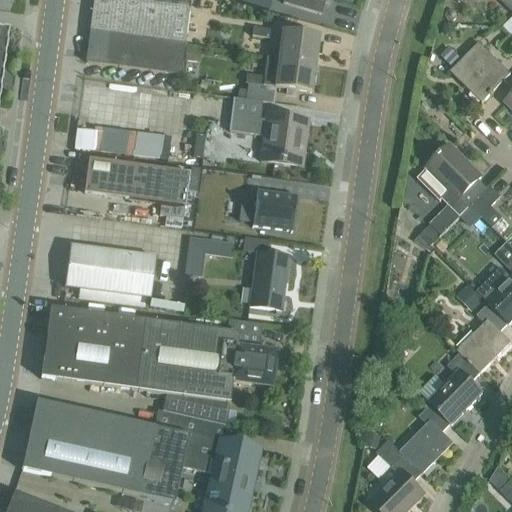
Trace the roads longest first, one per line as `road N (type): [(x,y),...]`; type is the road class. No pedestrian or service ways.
road 1 (unclassified): [(318,511),(384,64),(402,0)]
road 2 (unclassified): [(21,263),(55,0)]
road 3 (residential): [(449,511),(511,402)]
road 4 (unclassified): [(0,385),(21,263)]
